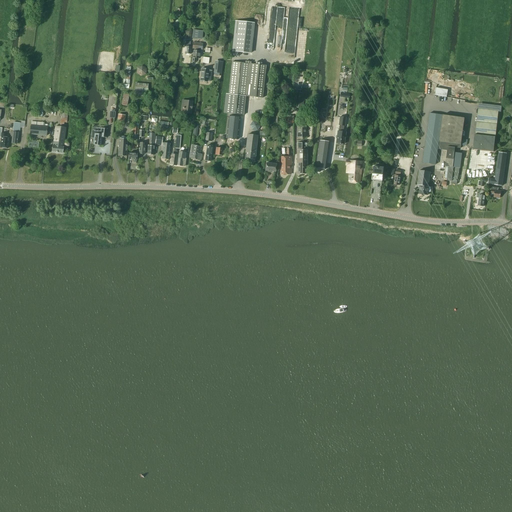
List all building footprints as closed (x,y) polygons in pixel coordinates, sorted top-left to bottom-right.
[(192,58),(192,62),(195,62),(196,58),(199,58),(199,51),(199,49),(202,49),(202,44),(193,43),(192,48),(197,49),(196,51),(193,50),(192,58)] [(225,94),(223,113),(243,115),(245,96),(249,64),(232,62),(228,94),(225,94)] [(249,64),(245,96),(262,98),(266,66),(249,64)] [(201,69),(200,81),(207,82),(207,81),(210,82),(212,71),(208,71),(208,70),(201,69)] [(123,79),(122,88),(128,89),(130,71),(126,71),(125,80),(123,79)] [(475,78),(475,83),(477,84),(476,99),(485,100),(487,78),(478,77),(478,78),(475,78)] [(135,83),(134,96),(142,96),(144,96),(145,93),(147,93),(148,84),(135,83)] [(462,83),(460,99),(468,100),(469,84),(462,83)] [(446,97),(448,90),(436,88),(435,95),(446,97)] [(184,101),(182,113),(191,114),(192,102),(184,101)] [(474,144),(473,150),(493,152),(495,137),(498,111),(498,107),(479,104),(479,109),(478,109),(476,135),(475,134),(474,144)] [(52,145),(52,152),(63,153),(63,147),(65,128),(68,111),(61,110),(59,127),(55,126),(53,145),(52,145)] [(429,114),(422,163),(436,165),(438,149),(447,151),(445,166),(446,166),(444,178),(447,179),(446,180),(451,181),(451,183),(456,184),(457,181),(458,181),(459,179),(457,179),(459,173),(460,159),(454,158),(455,147),(460,148),(460,145),(465,146),(466,145),(467,140),(461,140),(464,118),(443,115),(439,142),(438,142),(442,115),(429,114)] [(227,117),(225,139),(238,140),(240,118),(227,117)] [(13,127),(11,143),(17,144),(18,132),(20,132),(21,123),(14,123),(13,127)] [(30,126),(29,134),(46,136),(46,133),(50,133),(51,128),(30,126)] [(306,127),(297,127),(297,137),(301,137),(303,137),(306,137),(306,127)] [(92,131),(92,138),(94,138),(93,145),(101,146),(102,137),(106,138),(107,129),(101,128),(101,132),(92,131)] [(337,131),(336,143),(344,144),(345,132),(343,132),(338,131),(337,131)] [(151,133),(151,146),(147,146),(147,154),(153,155),(154,146),(155,147),(155,133),(151,133)] [(247,134),(245,159),(255,160),(257,135),(247,134)] [(119,139),(118,156),(126,156),(127,144),(127,139),(125,139),(126,137),(121,137),(121,139),(119,139)] [(318,140),(315,168),(325,169),(328,141),(318,140)] [(297,150),(296,150),(296,174),(307,174),(306,143),(304,143),(303,143),(297,143),(297,150)] [(190,153),(189,158),(197,160),(201,160),(202,155),(200,154),(201,147),(192,145),(190,154),(190,153)] [(184,159),(185,153),(179,152),(178,158),(177,166),(181,166),(184,166),(185,159),(184,159)] [(489,178),(488,184),(502,186),(507,154),(499,152),(495,176),(493,176),(493,179),(489,178)] [(291,157),(281,157),(281,161),(281,174),(290,174),(291,157)] [(346,160),(346,165),(347,165),(346,173),(349,173),(349,182),(360,183),(361,174),(362,161),(354,161),(354,160),(353,160),(352,161),(350,160),(346,160)] [(274,173),(275,165),(265,165),(265,172),(274,173)] [(374,168),(370,194),(371,194),(374,195),(380,195),(384,169),(374,168)] [(417,185),(420,185),(419,194),(428,195),(429,187),(428,187),(428,186),(430,175),(430,172),(419,170),(417,185)] [(492,187),(491,194),(494,194),(493,197),(500,198),(501,191),(497,191),(498,188),(495,187),(492,187)]
